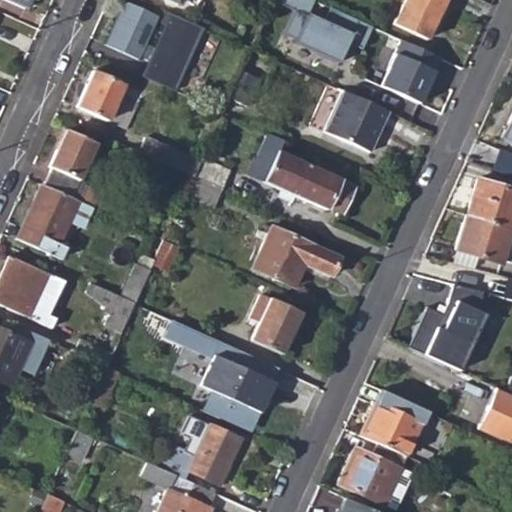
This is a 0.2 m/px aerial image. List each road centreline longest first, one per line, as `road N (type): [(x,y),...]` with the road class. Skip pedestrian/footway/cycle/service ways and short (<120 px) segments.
road 1 (residential): [(511,5),(283,511)]
road 2 (residential): [(0,173),(78,0)]
